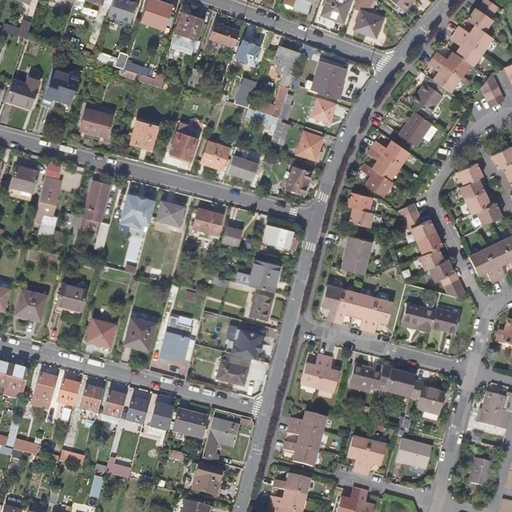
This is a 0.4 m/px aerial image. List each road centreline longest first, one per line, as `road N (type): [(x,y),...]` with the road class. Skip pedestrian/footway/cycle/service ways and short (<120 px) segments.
road 1 (residential): [(316,219),(0,136)]
road 2 (residential): [(0,341),(266,410)]
road 3 (residential): [(472,134),(432,189),(487,311)]
road 4 (residential): [(212,0),(393,66)]
road 5 (residential): [(472,371),(289,324)]
road 6 (residential): [(316,219),(342,140),(393,66)]
road 7 (residential): [(435,502),(472,371)]
